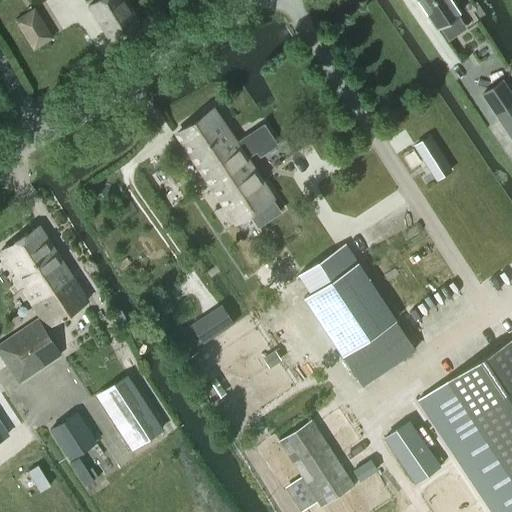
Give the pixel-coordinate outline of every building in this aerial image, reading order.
[(111,45),(140,26),(123,0),(95,0),(86,6),(111,45)] [(417,0),(437,29),(459,14),(453,5),(456,0),(417,0)] [(53,37),(34,8),(14,20),(33,49),(53,37)] [(511,141),(511,94),(502,79),(480,94),(511,142),(511,141)] [(198,168),(235,143),(213,109),(175,135),(198,168)] [(259,157),(277,145),(263,124),(235,143),(198,168),(235,223),(272,198),(246,159),(255,152),(259,157)] [(428,137),(414,146),(436,180),(450,170),(428,137)] [(45,326),(85,300),(36,225),(0,248),(0,249),(25,288),(22,290),(45,326)] [(345,244),(298,275),(310,293),(303,298),(341,355),(394,320),(345,244)] [(223,330),(211,311),(190,325),(202,344),(223,330)] [(0,355),(16,381),(57,354),(35,319),(0,341),(0,355)] [(494,511),(511,511),(511,336),(445,380),(451,389),(425,405),(420,397),(419,398),(494,511)] [(151,415),(125,375),(102,390),(129,430),(151,415)] [(76,411),(49,428),(69,460),(96,442),(76,411)] [(414,482),(439,465),(408,421),(384,438),(414,482)] [(383,479),(372,461),(361,468),(372,486),(383,479)]
